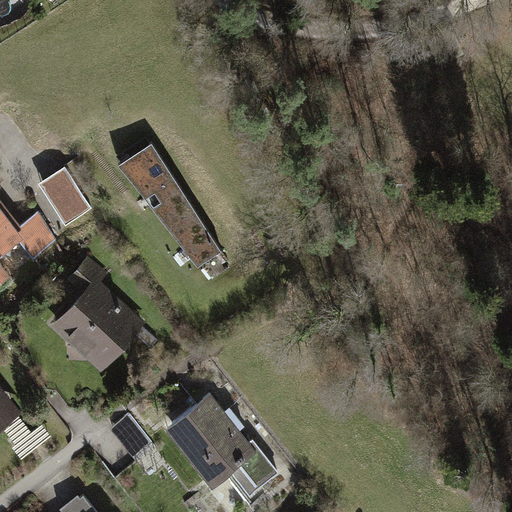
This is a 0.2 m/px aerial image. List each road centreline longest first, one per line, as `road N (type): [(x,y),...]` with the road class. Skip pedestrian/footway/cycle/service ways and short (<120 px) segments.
road 1 (track): [(230,11),(294,30),(366,36),(468,0)]
road 2 (track): [(98,435),(200,355)]
